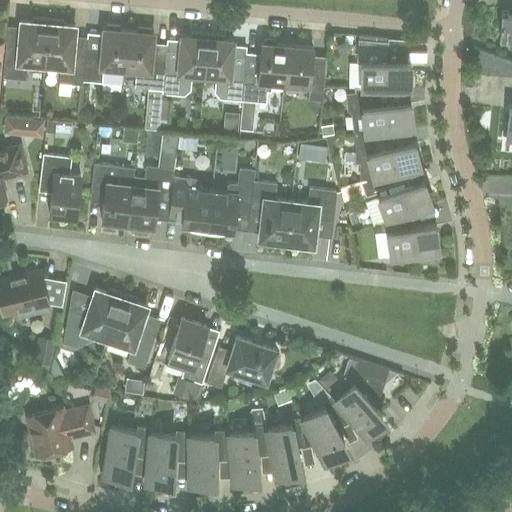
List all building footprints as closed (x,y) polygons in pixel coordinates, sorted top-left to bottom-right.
[(511,10),(501,10),(501,22),(499,22),(499,28),(501,28),(500,40),(507,41),(511,41),(511,10)] [(44,63),(48,18),(32,17),(32,21),(20,20),(18,44),(5,43),(2,76),(26,78),(27,65),(31,62),(44,63)] [(63,19),(48,18),(44,63),(57,65),(60,68),(59,81),(82,83),(83,79),(85,55),(85,54),(72,53),(75,24),(63,23),(63,19)] [(124,67),(127,29),(119,28),(119,24),(106,23),(106,27),(103,27),(100,65),(124,67)] [(138,30),(127,29),(124,67),(123,77),(134,78),(134,86),(162,88),(165,61),(151,59),(153,32),(150,31),(151,27),(138,26),(138,30)] [(203,75),(207,32),(191,31),(191,35),(181,34),(179,56),(176,58),(165,58),(165,61),(162,88),(162,92),(183,94),(191,88),(192,74),(203,75)] [(223,34),(207,32),(203,75),(215,76),(214,91),(220,98),(241,100),(241,99),(244,71),(244,65),(234,64),(231,61),(233,39),(223,38),(223,34)] [(283,82),(286,44),(276,43),(274,38),(265,38),(262,41),(260,41),(258,73),(244,71),(241,99),(266,101),(267,90),(271,90),(272,81),(283,82)] [(409,87),(409,62),(410,62),(410,61),(386,61),(387,40),(358,38),(356,61),(361,62),(360,87),(354,86),(354,87),(383,87),(409,87)] [(313,46),(286,44),(283,82),(309,84),(308,98),(322,99),(324,71),(311,70),(313,46)] [(412,127),(409,102),(410,102),(410,101),(385,104),(383,87),(354,87),(355,92),(345,94),(347,109),(351,112),(353,129),(357,133),(386,131),(412,127)] [(48,112),(10,111),(10,132),(47,133),(48,112)] [(390,146),(386,131),(357,133),(357,161),(358,161),(358,160),(369,160),(373,177),(361,180),(362,181),(402,171),(402,170),(419,166),(414,142),(415,142),(414,141),(390,146)] [(0,198),(5,197),(0,178),(0,176),(25,170),(19,144),(0,148),(0,198)] [(52,181),(48,212),(75,216),(80,174),(69,172),(69,168),(65,167),(66,155),(42,152),(39,180),(52,181)] [(127,222),(132,174),(133,166),(94,162),(90,189),(104,191),(101,219),(127,222)] [(170,199),(173,174),(173,167),(145,164),(144,176),(132,174),(127,222),(153,225),(156,197),(170,199)] [(249,212),(249,208),(253,179),(254,168),(239,166),(237,182),(230,181),(226,184),(226,189),(211,187),(206,231),(209,232),(227,232),(227,229),(232,230),(235,211),(249,212)] [(424,179),(407,185),(402,171),(362,181),(366,195),(377,191),(378,195),(377,195),(377,196),(379,196),(386,219),(380,221),(380,222),(408,212),(431,204),(423,181),(424,181),(424,179)] [(204,231),(206,231),(211,187),(198,185),(198,181),(195,177),(173,174),(170,199),(169,208),(177,209),(176,216),(182,216),(181,223),(187,224),(186,227),(190,228),(204,231)] [(285,245),(290,200),(278,198),(275,195),(276,181),(253,179),(249,208),(262,209),(259,238),(270,239),(270,243),(285,245)] [(304,201),(290,200),(285,245),(301,247),(301,243),(313,244),(316,216),(333,218),(336,193),(335,189),(309,186),(308,198),(304,201)] [(438,249),(434,224),(435,224),(435,223),(410,227),(408,212),(380,222),(381,231),(386,230),(386,231),(387,231),(390,255),(408,253),(408,256),(407,256),(407,257),(436,261),(436,259),(435,259),(433,249),(438,249)] [(48,302),(39,268),(0,277),(0,305),(2,314),(18,310),(19,315),(46,309),(45,303),(48,302)] [(93,333),(107,337),(122,292),(107,287),(106,291),(95,287),(88,306),(87,306),(82,308),(81,312),(68,308),(63,341),(76,346),(92,338),(93,333)] [(154,304),(173,303),(172,287),(153,288),(154,304)] [(137,297),(122,292),(107,337),(132,346),(127,361),(144,367),(155,334),(143,330),(144,327),(142,322),(141,322),(146,305),(135,301),(137,297)] [(206,325),(181,316),(167,358),(184,364),(181,375),(202,382),(212,352),(199,347),(206,325)] [(276,352),(275,352),(276,348),(236,334),(231,350),(218,345),(205,381),(220,386),(227,368),(265,381),(269,369),(270,369),(272,369),(273,369),(275,368),(277,367),(278,366),(279,365),(279,364),(280,363),(280,362),(280,361),(280,359),(280,357),(280,356),(279,355),(278,354),(276,352)] [(35,368),(46,370),(47,362),(50,362),(54,338),(39,335),(34,359),(37,360),(35,368)] [(331,396),(351,419),(365,435),(380,422),(377,418),(382,414),(369,399),(376,393),(385,367),(356,357),(349,377),(352,381),(352,382),(335,398),(332,395),(331,396)] [(335,427),(351,419),(331,396),(322,400),(324,405),(323,405),(324,406),(303,417),(301,415),(300,415),(315,442),(324,460),(341,451),(339,447),(344,444),(335,427)] [(61,406),(27,415),(31,432),(28,432),(31,446),(34,445),(37,454),(70,445),(68,434),(73,433),(74,435),(93,430),(87,404),(62,411),(61,406)] [(296,446),(315,442),(300,415),(289,417),(290,422),(290,423),(266,428),(265,423),(271,452),(275,475),(294,471),(293,466),(300,465),(296,446)] [(271,452),(265,423),(253,424),(253,429),(253,430),(229,432),(228,428),(227,428),(230,458),(232,480),(251,478),(251,473),(257,472),(255,453),(271,452)] [(147,455),(150,426),(137,424),(136,428),(135,428),(135,429),(110,425),(106,449),(102,448),(99,468),(103,469),(102,472),(121,475),(122,471),(129,472),(132,453),(147,455)] [(188,459),(188,429),(176,428),(176,433),(175,433),(175,434),(151,432),(152,426),(150,426),(147,455),(145,479),(164,481),(165,476),(171,477),(173,458),(188,459)] [(230,458),(227,428),(215,428),(215,433),(214,433),(214,434),(190,434),(190,429),(188,429),(188,459),(188,482),(208,482),(208,477),(214,477),(214,458),(230,458)]
